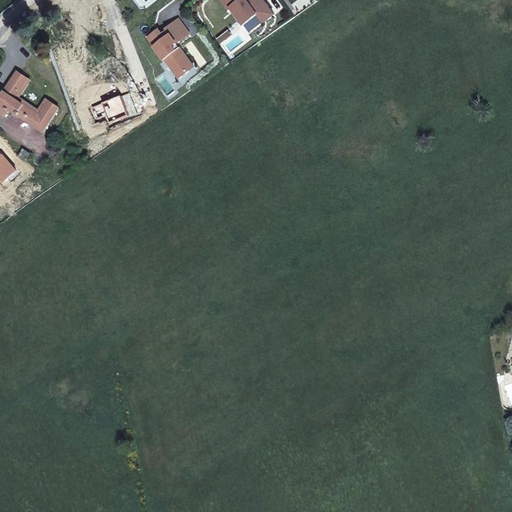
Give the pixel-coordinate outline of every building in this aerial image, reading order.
[(220,0),(229,12),(232,10),(244,26),(259,16),(265,24),(275,16),(263,0),(220,0)] [(190,35),(179,20),(166,30),(167,32),(162,36),(159,31),(148,39),(165,61),(166,61),(180,80),(190,72),(182,62),(188,58),(181,49),(177,52),(174,48),(178,45),(190,35)] [(17,98),(29,78),(19,71),(0,99),(0,112),(6,117),(11,110),(44,132),(61,107),(51,100),(42,115),(17,98)] [(32,80),(29,78),(17,98),(42,115),(51,100),(48,99),(41,110),(21,97),(32,80)] [(23,149),(19,155),(27,159),(31,153),(23,149)]
